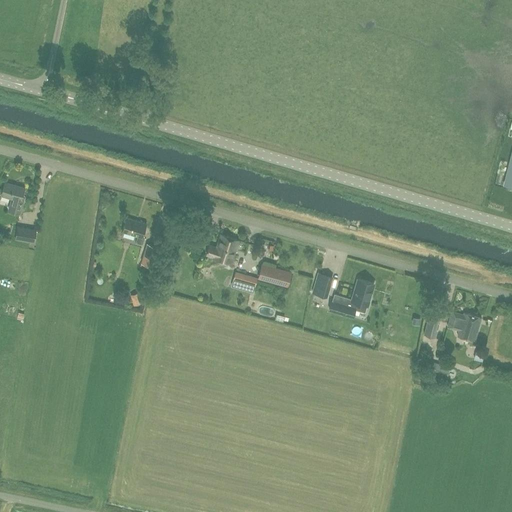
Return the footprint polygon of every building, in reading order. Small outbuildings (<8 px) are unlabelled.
[(2,195),(11,198),(7,210),(20,214),(24,200),(21,199),(25,188),(5,183),(2,195)] [(144,237),(142,236),(146,223),(126,217),(122,232),(137,236),(135,243),(142,245),(144,237)] [(15,239),(29,242),(29,246),(34,247),(37,229),(17,226),(15,239)] [(230,267),(237,248),(239,240),(222,235),(218,246),(209,243),(205,255),(223,261),(222,265),(223,267),(228,269),(230,267)] [(159,247),(146,243),(141,263),(140,266),(144,267),(143,271),(150,273),(152,266),(153,267),(159,247)] [(291,271),(261,263),(257,279),(287,287),(291,271)] [(252,294),(256,279),(234,273),(232,280),(249,285),(247,293),(252,294)] [(352,301),(357,303),(367,306),(373,283),(359,279),(352,300),(352,301)] [(21,280),(18,284),(26,291),(30,287),(21,280)] [(138,292),(132,295),(138,306),(144,303),(138,292)] [(348,299),(349,298),(334,294),(329,310),(352,317),(357,303),(352,301),(352,300),(348,299)] [(432,303),(424,334),(435,337),(444,307),(432,303)] [(464,312),(463,315),(452,312),(448,327),(459,330),(457,336),(475,341),(481,317),(464,312)] [(484,351),(477,349),(474,359),(482,361),(484,351)] [(427,372),(446,379),(449,368),(430,362),(427,372)]
